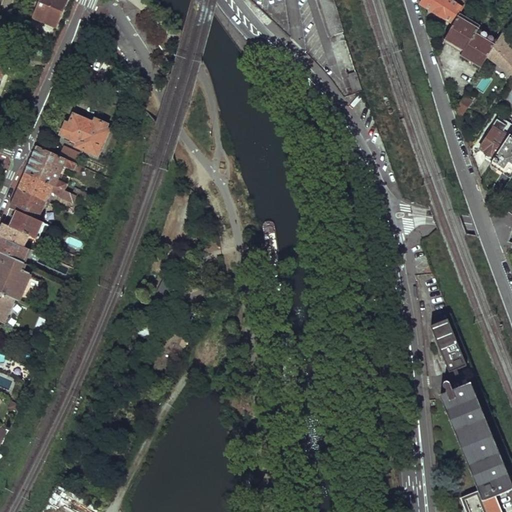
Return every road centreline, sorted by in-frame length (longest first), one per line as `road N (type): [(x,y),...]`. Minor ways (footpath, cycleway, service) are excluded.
road 1 (residential): [(411,0),(511,301)]
road 2 (primary): [(220,0),(331,124),(375,220)]
road 3 (primary): [(391,215),(351,125),(237,0)]
road 4 (residential): [(21,153),(84,0)]
road 5 (primary): [(421,511),(411,351)]
road 6 (primary): [(411,351),(391,215)]
road 7 (primary): [(375,220),(411,351)]
road 8 (residential): [(511,231),(391,215)]
